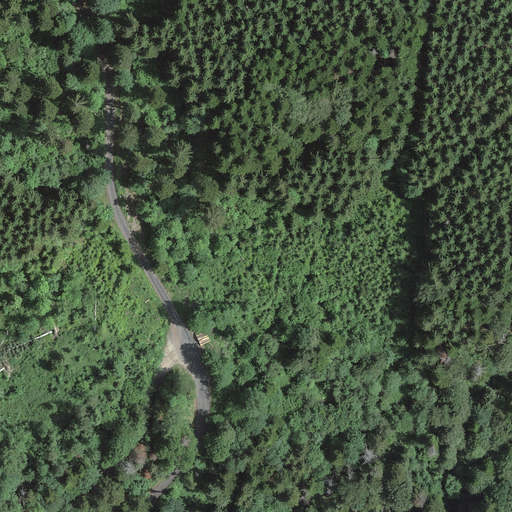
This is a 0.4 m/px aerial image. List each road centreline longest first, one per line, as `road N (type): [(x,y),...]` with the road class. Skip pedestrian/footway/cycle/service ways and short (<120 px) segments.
road 1 (unclassified): [(73,0),(110,89),(112,197),(176,318),(203,393),(199,429),(147,511)]
road 2 (track): [(190,351),(161,366),(153,403),(115,448),(28,511)]
